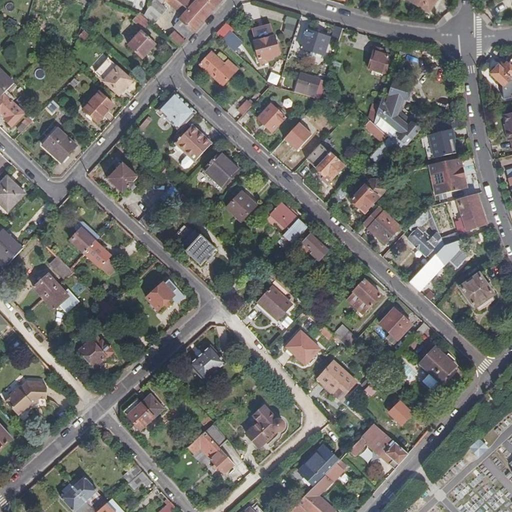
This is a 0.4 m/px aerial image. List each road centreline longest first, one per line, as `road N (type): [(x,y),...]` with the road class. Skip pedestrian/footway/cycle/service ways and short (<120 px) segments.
road 1 (residential): [(169,72),(491,372)]
road 2 (residential): [(214,306),(316,420),(219,511)]
road 3 (residential): [(467,36),(485,163),(511,244)]
road 4 (residential): [(74,177),(214,306)]
road 5 (tertiary): [(491,372),(369,511)]
road 6 (residential): [(467,36),(388,29),(289,0)]
road 7 (residential): [(214,306),(98,410)]
road 8 (residential): [(98,410),(0,302)]
road 9 (residential): [(169,72),(74,177)]
road 10 (residential): [(187,511),(98,410)]
road 11 (residential): [(98,410),(0,499)]
